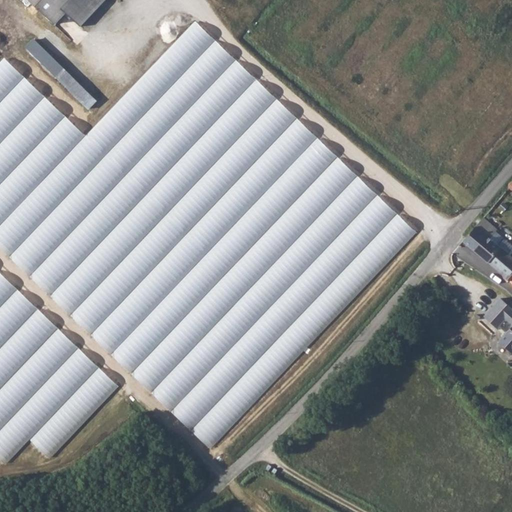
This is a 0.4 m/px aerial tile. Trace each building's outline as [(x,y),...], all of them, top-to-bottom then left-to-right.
[(29,0),(55,24),(65,13),(62,9),(69,0),(29,0)] [(101,123),(89,136),(7,58),(0,65),(0,246),(212,450),(309,346),(418,231),(197,23),(101,123)] [(90,106),(94,102),(88,97),(87,99),(72,86),(78,79),(33,39),(24,49),(90,106)] [(495,235),(478,222),(459,244),(497,276),(494,279),(502,286),(505,283),(511,288),(511,293),(510,296),(511,297),(511,262),(507,259),(511,254),(493,237),(495,235)] [(0,271),(0,460),(6,466),(31,441),(48,458),(118,387),(0,271)] [(496,340),(509,352),(511,349),(511,308),(500,296),(482,313),(494,326),(502,318),(511,326),(496,340)]
